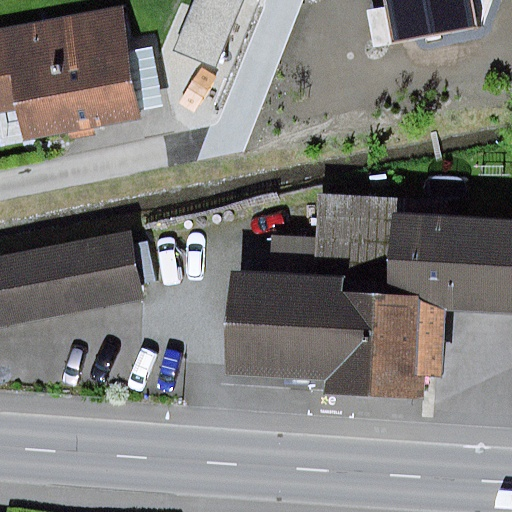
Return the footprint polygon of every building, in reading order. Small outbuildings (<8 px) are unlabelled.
[(192,0),(173,49),(214,66),(241,0),(192,0)] [(382,0),(390,44),(478,29),(471,0),(382,0)] [(116,9),(0,32),(0,113),(18,110),(25,142),(139,119),(137,112),(126,54),(116,9)] [(150,49),(126,54),(137,112),(162,107),(150,49)] [(289,274),(254,272),(249,376),(347,380),(345,405),(459,410),(464,300),(511,302),(511,223),(465,221),(466,197),(342,192),(340,237),(291,234),(289,274)] [(151,228),(0,257),(0,329),(165,297),(151,228)]
